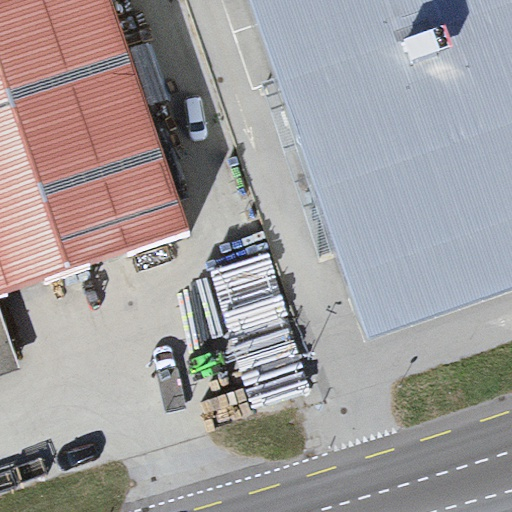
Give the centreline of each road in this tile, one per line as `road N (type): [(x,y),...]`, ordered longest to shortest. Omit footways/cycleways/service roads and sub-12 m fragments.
road 1 (primary): [(511,448),(378,506)]
road 2 (primary): [(378,506),(511,483)]
